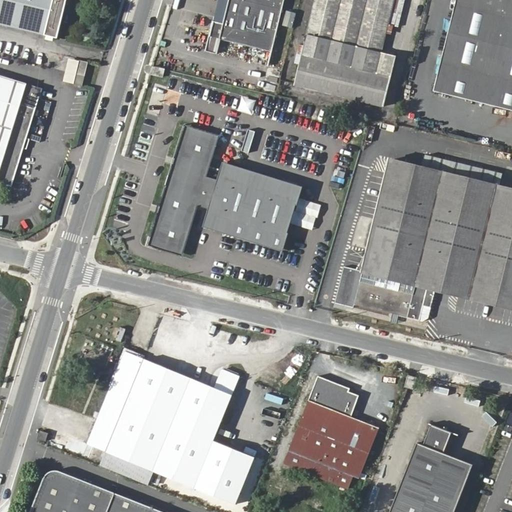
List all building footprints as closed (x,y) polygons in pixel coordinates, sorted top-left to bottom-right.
[(0,0),(0,26),(58,42),(69,0),(0,0)] [(224,0),(220,20),(205,16),(201,33),(215,37),(214,40),(277,55),(291,0),(224,0)] [(324,0),(311,57),(384,75),(389,55),(402,0),(324,0)] [(511,0),(460,0),(436,94),(511,113),(511,0)] [(400,58),(389,55),(384,75),(395,77),(400,58)] [(388,108),(395,77),(384,75),(311,57),(304,87),(388,108)] [(77,78),(88,81),(91,69),(80,66),(77,78)] [(77,78),(74,77),(70,90),(83,94),(88,81),(77,78)] [(0,80),(0,188),(7,191),(36,104),(40,106),(43,94),(0,80)] [(191,129),(156,244),(187,254),(202,204),(215,208),(211,223),(289,248),(308,186),(230,164),(225,180),(211,176),(222,139),(191,129)] [(506,174),(429,155),(426,169),(503,188),(506,174)] [(392,161),(370,254),(364,266),(362,271),(400,280),(398,286),(364,278),(359,301),(361,301),(409,313),(425,317),(429,302),(435,303),(439,290),(511,308),(511,189),(503,188),(426,169),(392,161)] [(368,249),(373,218),(357,216),(352,246),(368,249)] [(360,304),(361,301),(359,301),(364,278),(398,286),(400,280),(362,271),(364,266),(350,263),(341,300),(360,304)] [(89,444),(195,486),(237,504),(254,459),(214,441),(233,393),(240,376),(223,369),(215,386),(127,352),(89,444)] [(418,377),(415,386),(422,388),(425,378),(418,377)] [(354,417),(361,397),(350,393),(351,390),(320,378),(311,401),(354,417)] [(311,401),(288,463),(352,489),(357,477),(363,479),(383,429),(311,401)] [(453,433),(432,425),(424,446),(419,443),(391,511),(453,511),(472,465),(444,454),(453,433)] [(50,434),(42,431),(40,440),(47,442),(50,434)] [(107,511),(114,493),(62,472),(58,472),(55,472),(50,474),(46,477),(45,479),(31,511),(107,511)] [(164,511),(114,493),(107,511),(164,511)]
